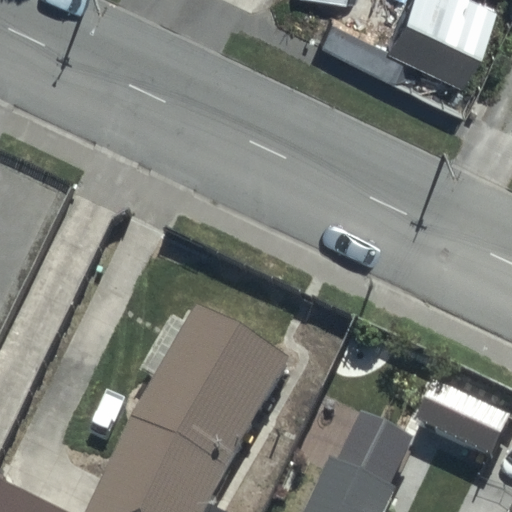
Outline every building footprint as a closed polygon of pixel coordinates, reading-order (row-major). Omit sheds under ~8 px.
[(400,0),(382,40),(406,52),(460,77),(496,0),(400,0)] [(330,16),(319,39),(395,75),(406,52),(382,40),(330,16)] [(131,423),(91,511),(215,511),(209,509),(225,472),(288,366),(196,312),(131,423)] [(436,381),(418,418),(492,454),(510,416),(436,381)] [(329,463),(305,511),(379,511),(415,437),(362,412),(337,466),(329,463)] [(0,511),(60,511),(0,482),(0,511)]
